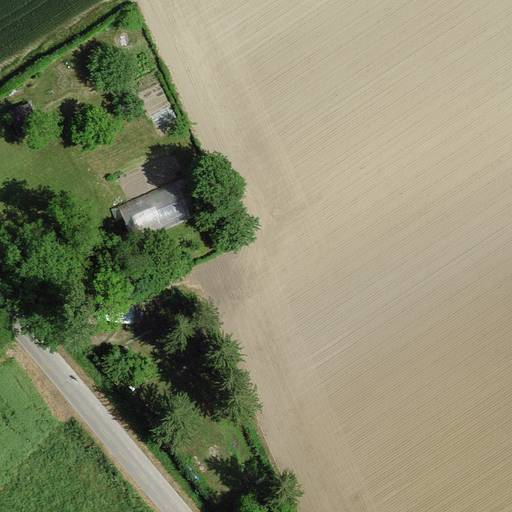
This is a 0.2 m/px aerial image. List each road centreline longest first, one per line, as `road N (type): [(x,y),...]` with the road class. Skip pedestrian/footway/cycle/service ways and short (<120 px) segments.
road 1 (unclassified): [(178,511),(0,299)]
road 2 (track): [(122,0),(0,77)]
